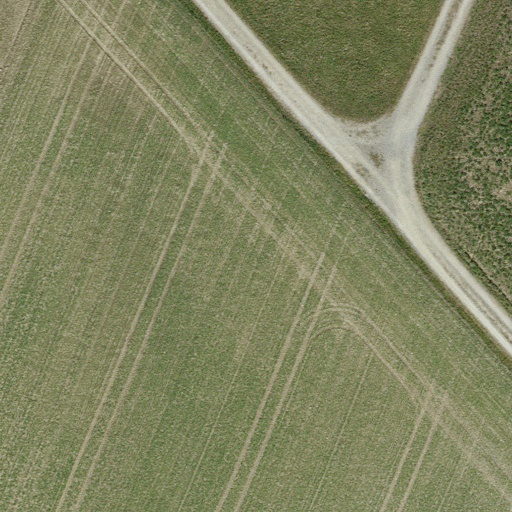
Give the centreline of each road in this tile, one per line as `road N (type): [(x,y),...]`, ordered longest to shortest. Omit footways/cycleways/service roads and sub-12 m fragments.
road 1 (track): [(209,0),(511,337)]
road 2 (track): [(382,192),(463,0)]
